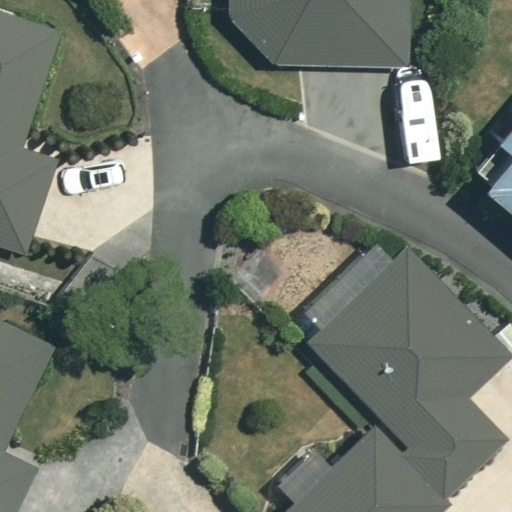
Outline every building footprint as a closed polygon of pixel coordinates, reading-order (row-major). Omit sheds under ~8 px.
[(404,0),(228,0),(228,16),(270,62),(403,64),(404,0)] [(53,34),(0,19),(0,241),(25,248),(49,157),(22,150),(53,34)] [(511,101),(487,131),(503,144),(474,178),(511,209),(511,101)] [(504,352),(382,230),(288,324),(381,417),(327,471),(309,452),(281,480),(298,498),(284,511),(431,511),(504,439),(461,396),(504,352)] [(0,511),(11,511),(34,466),(0,449),(52,343),(0,317),(0,511)]
